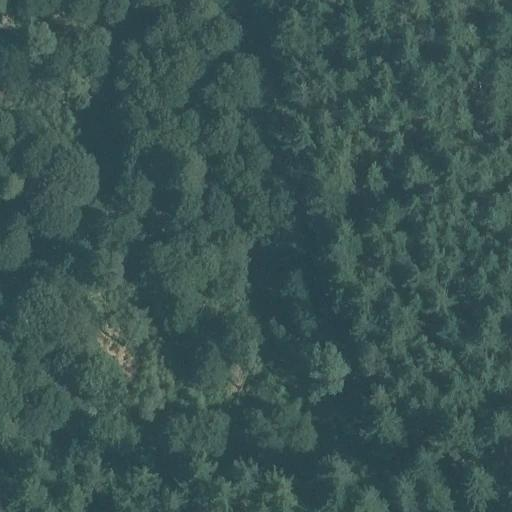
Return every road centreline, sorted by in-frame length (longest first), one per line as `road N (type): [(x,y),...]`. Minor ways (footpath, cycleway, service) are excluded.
road 1 (track): [(248,0),(379,511)]
road 2 (track): [(0,447),(50,471),(164,497),(371,480)]
